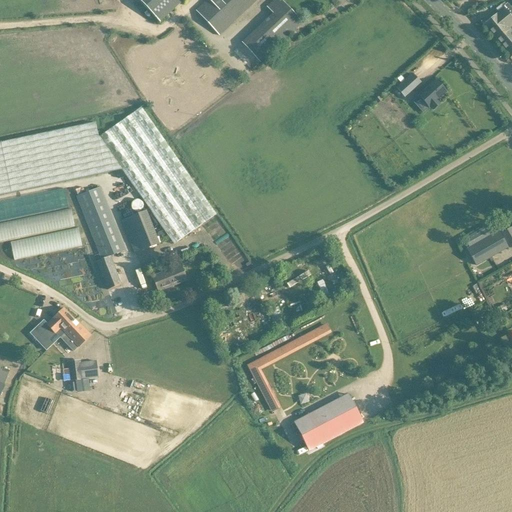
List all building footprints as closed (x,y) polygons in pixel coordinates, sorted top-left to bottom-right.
[(183,0),(138,0),(160,23),(183,0)] [(205,0),(196,9),(217,34),(254,0),(205,0)] [(510,58),(511,56),(511,9),(508,4),(504,8),(483,25),(510,58)] [(261,62),(296,28),(278,8),(242,42),(261,62)] [(239,80),(230,71),(227,74),(235,83),(239,80)] [(400,86),(396,89),(401,94),(404,91),(408,95),(414,90),(406,81),(400,86)] [(435,81),(419,96),(429,108),(430,107),(433,110),(440,103),(437,100),(446,93),(435,81)] [(0,195),(70,180),(121,170),(174,244),(216,214),(141,108),(98,138),(97,136),(94,123),(84,125),(0,143),(0,195)] [(110,257),(125,251),(100,187),(76,196),(102,260),(97,262),(108,290),(121,285),(110,257)] [(61,195),(0,203),(0,241),(5,241),(8,258),(76,248),(73,227),(66,228),(61,195)] [(135,253),(159,244),(146,211),(122,221),(135,253)] [(465,241),(469,247),(495,232),(492,226),(465,241)] [(511,227),(502,233),(507,242),(510,247),(511,246),(511,227)] [(498,231),(467,249),(476,265),(507,247),(498,231)] [(158,292),(187,280),(181,265),(152,277),(158,292)] [(511,282),(508,274),(499,278),(505,290),(511,286),(511,282)] [(258,295),(267,290),(261,279),(251,284),(258,295)] [(504,305),(497,309),(499,314),(507,310),(504,305)] [(56,334),(59,338),(74,352),(79,347),(91,335),(76,319),(75,320),(64,309),(47,325),(56,334)] [(327,323),(247,365),(272,412),(281,407),(261,369),(331,332),(327,323)] [(80,361),(68,363),(70,381),(97,377),(95,362),(80,363),(80,361)] [(347,395),(294,422),(309,451),(362,423),(347,395)]
